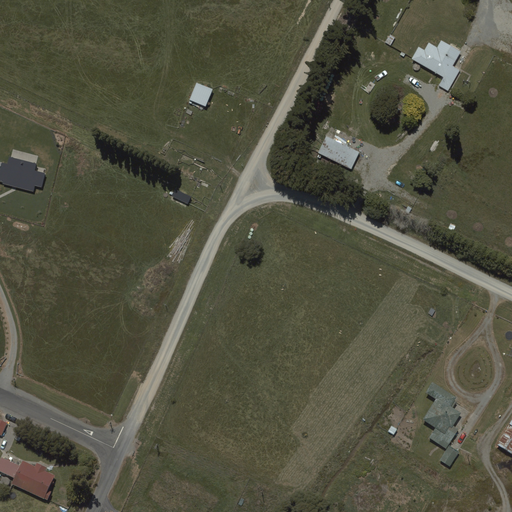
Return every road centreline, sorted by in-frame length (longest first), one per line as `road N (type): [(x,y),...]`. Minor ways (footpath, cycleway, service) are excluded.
road 1 (residential): [(119,450),(245,187)]
road 2 (residential): [(245,187),(300,193),(511,296)]
road 3 (residential): [(339,0),(245,187)]
road 4 (residential): [(0,395),(119,450)]
